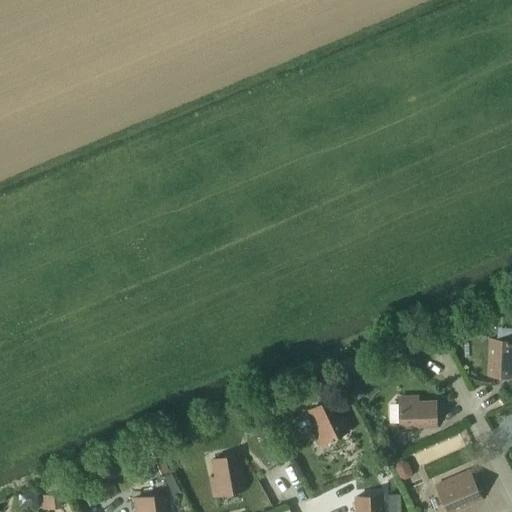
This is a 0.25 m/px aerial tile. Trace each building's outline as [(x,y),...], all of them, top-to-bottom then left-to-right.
[(447,324),(446,336),(458,337),(459,325),(447,324)] [(511,340),(490,339),(488,376),(511,376),(511,340)] [(372,365),(355,380),(370,396),(386,382),(372,365)] [(327,383),(333,380),(334,373),(331,367),(324,366),(318,370),(317,376),(321,382),(327,383)] [(360,375),(353,368),(345,375),(352,382),(360,375)] [(417,402),(417,396),(399,397),(400,429),(436,428),(435,402),(417,402)] [(348,431),(333,399),(309,410),(317,426),(312,429),(320,445),(348,431)] [(257,433),(254,428),(247,432),(250,437),(257,433)] [(388,440),(379,445),(387,459),(395,455),(388,440)] [(161,453),(148,458),(155,476),(168,470),(161,453)] [(245,491),(238,455),(213,459),(216,477),(210,478),(214,496),(245,491)] [(398,463),(396,468),(399,477),(405,479),(410,476),(412,471),(409,463),(403,461),(398,463)] [(105,468),(94,473),(99,484),(105,481),(110,479),(105,468)] [(453,511),(482,500),(469,470),(436,485),(447,511),(453,511)] [(95,486),(101,500),(111,496),(105,481),(99,484),(95,486)] [(58,494),(42,496),(43,510),(59,508),(58,494)] [(168,511),(166,494),(140,498),(141,511),(168,511)] [(400,505),(399,494),(388,495),(388,506),(400,505)] [(382,511),(382,495),(356,497),(356,511),(382,511)]
